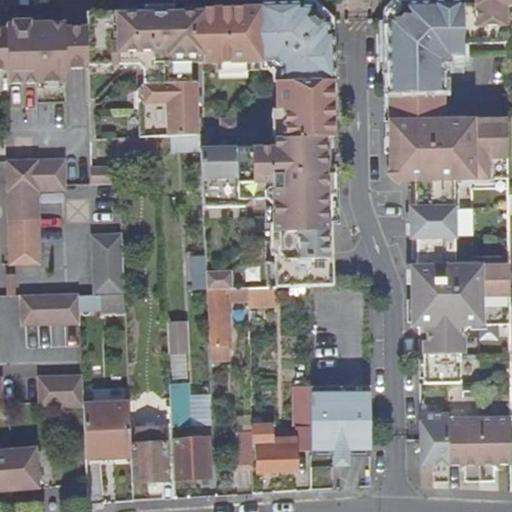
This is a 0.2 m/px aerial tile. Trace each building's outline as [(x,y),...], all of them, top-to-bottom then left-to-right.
[(511,0),(474,0),(474,6),(462,6),(462,57),(504,58),(505,8),(511,7),(511,0)] [(446,57),(462,57),(462,6),(462,3),(401,4),(401,12),(389,21),(388,21),(388,26),(389,56),(389,93),(441,92),(440,62),(446,57)] [(330,288),(328,201),(328,170),(327,158),(327,140),(334,140),(332,84),(328,84),(327,37),(327,22),(327,19),(322,14),(319,11),(297,11),(255,11),(224,11),(171,11),(143,12),(112,12),(88,11),(89,29),(89,70),(91,140),(117,140),(156,139),(170,139),(198,137),(199,152),(205,292),(207,292),(247,291),(276,289),(311,289),(330,288)] [(76,70),(89,70),(89,29),(75,30),(63,30),(63,24),(41,25),(5,25),(6,31),(0,31),(0,71),(6,72),(6,86),(35,85),(64,84),(64,70),(76,70)] [(328,84),(332,84),(336,84),(335,70),(332,70),(332,37),(327,37),(328,84)] [(442,92),(441,92),(389,93),(390,120),(389,124),(391,170),(403,181),(416,180),(418,208),(412,208),(413,238),(419,238),(419,267),(419,327),(419,328),(426,330),(426,357),(422,357),(422,387),(445,387),(458,387),(460,341),(469,328),(507,328),(506,270),(506,182),(505,123),(444,121),(442,92)] [(171,154),(199,152),(198,137),(170,139),(171,154)] [(118,160),(157,159),(156,139),(117,140),(118,160)] [(64,192),(67,185),(65,159),(7,162),(7,193),(36,193),(64,192)] [(91,185),(119,186),(118,168),(90,168),(91,185)] [(38,265),(36,193),(7,193),(9,266),(38,265)] [(98,298),(123,297),(121,235),(91,236),(93,298),(98,298)] [(276,289),(247,291),(247,305),(247,310),(276,309),(276,289)] [(224,305),(247,305),(247,291),(207,292),(212,362),(222,362),(221,355),(221,347),(226,347),(224,305)] [(26,326),(78,325),(78,298),(77,295),(19,297),(20,326),(26,326)] [(99,317),(124,316),(123,297),(98,298),(99,317)] [(176,345),(184,345),(183,324),(164,325),(166,358),(177,356),(176,345)] [(176,345),(177,356),(185,357),(184,345),(176,345)] [(39,409),(82,407),(81,377),(38,378),(39,404),(39,409)] [(169,429),(188,428),(187,399),(186,386),(167,387),(169,429)] [(311,398),(369,397),(369,387),(311,388),(311,398)] [(368,451),(368,441),(369,397),(311,398),(311,435),(311,451),(331,451),(331,459),(331,469),(346,469),(346,459),(346,451),(368,451)] [(187,399),(188,428),(203,428),(202,398),(187,399)] [(296,435),(311,435),(311,398),(295,399),(296,435)] [(84,461),(129,459),(128,432),(127,406),(82,407),(84,461)] [(430,485),(444,486),(442,421),(445,420),(445,416),(419,417),(419,441),(419,442),(419,469),(430,469),(430,485)] [(462,487),(477,487),(476,421),(447,420),(447,416),(445,416),(445,420),(442,421),(444,486),(445,486),(446,469),(462,469),(462,487)] [(491,471),(509,470),(508,421),(476,421),(477,487),(490,487),(491,471)] [(129,459),(130,485),(165,484),(163,430),(128,432),(129,459)] [(251,437),(251,450),(257,450),(257,477),(296,476),(295,455),(279,455),(279,450),(268,450),(268,443),(267,432),(251,433),(251,437)] [(236,471),(252,470),(251,450),(251,437),(235,437),(236,471)] [(170,443),(172,482),(208,481),(206,441),(170,443)] [(279,455),(295,455),(295,445),(279,445),(279,450),(279,455)] [(0,492),(38,489),(35,449),(0,452),(0,492)] [(310,459),(331,459),(331,451),(311,451),(310,459)]
